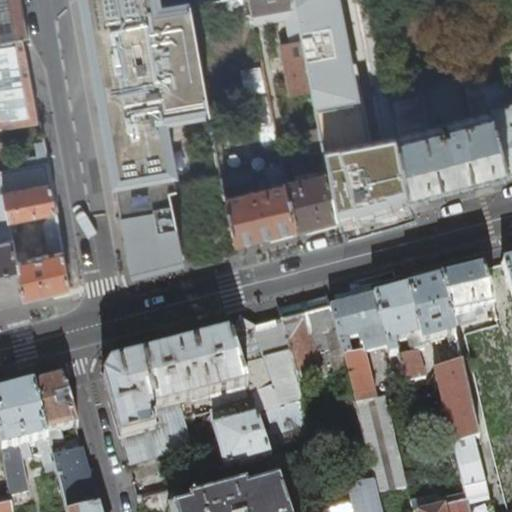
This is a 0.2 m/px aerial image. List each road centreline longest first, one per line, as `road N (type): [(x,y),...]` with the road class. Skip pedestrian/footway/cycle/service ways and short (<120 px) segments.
road 1 (primary): [(511,217),(111,322)]
road 2 (residential): [(111,322),(53,0)]
road 3 (residential): [(67,334),(116,511)]
